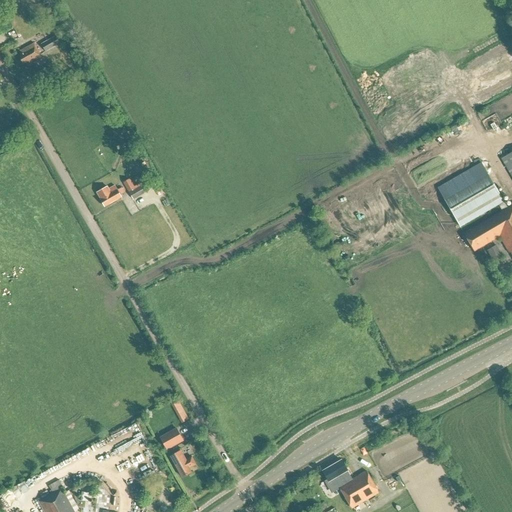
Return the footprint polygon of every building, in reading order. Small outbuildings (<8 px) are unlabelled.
[(41,44),(45,52),(60,43),(56,36),(41,44)] [(23,64),(26,62),(28,66),(42,58),(33,43),(19,51),(21,55),(19,56),(23,64)] [(125,149),(121,156),(127,158),(130,151),(125,149)] [(505,166),(511,177),(511,151),(501,159),(505,166)] [(501,212),(463,234),(473,252),(499,236),(509,253),(510,252),(511,254),(511,204),(506,208),(487,176),(444,202),(459,228),(497,205),(501,212)] [(129,192),(133,200),(145,193),(140,186),(135,189),(130,179),(123,182),(129,192)] [(117,190),(115,186),(109,189),(107,186),(97,192),(100,199),(105,207),(121,197),(120,195),(125,192),(122,187),(117,190)] [(503,257),(496,245),(487,250),(494,262),(503,257)] [(172,401),(179,418),(187,415),(180,398),(172,401)] [(167,450),(183,441),(176,429),(160,438),(167,450)] [(170,456),(174,463),(182,477),(191,472),(189,468),(196,464),(191,456),(185,460),(180,450),(170,456)] [(332,491),(339,487),(352,508),(379,492),(366,471),(349,480),(344,472),(347,470),(341,460),(323,471),(329,481),(327,482),(332,491)] [(52,493),(38,501),(44,511),(74,511),(64,493),(66,492),(59,480),(49,485),(52,493)]
